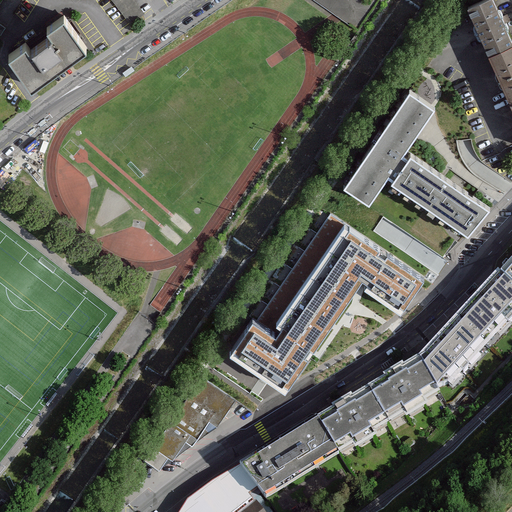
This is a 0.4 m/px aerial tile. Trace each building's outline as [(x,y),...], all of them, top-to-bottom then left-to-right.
[(134,0),(112,0),(131,24),(144,13),(134,0)] [(470,12),(487,53),(511,43),(493,0),(490,0),(468,9),(470,12)] [(87,47),(64,15),(45,29),(50,36),(30,50),(26,43),(8,55),(30,86),(32,85),(87,47)] [(511,43),(487,53),(506,97),(511,94),(511,43)] [(394,183),(393,185),(448,222),(468,236),(488,208),(480,203),(464,191),(442,176),(411,156),(408,160),(402,155),(407,149),(415,136),(434,109),(430,106),(414,95),(408,91),(344,186),(370,203),(386,179),(388,177),(395,182),(394,183)] [(232,351),(287,388),(311,353),(312,351),(314,349),(329,327),(331,324),(332,322),(352,294),(355,289),(361,281),(364,283),(368,286),(402,309),(424,276),(349,225),(332,213),(258,321),(254,318),(232,351)] [(511,313),(511,285),(497,273),(456,320),(484,345),(511,313)] [(484,345),(456,320),(418,361),(437,393),(484,345)] [(437,393),(418,361),(364,393),(382,423),(398,414),(402,420),(423,407),(421,403),(437,393)] [(233,400),(200,378),(152,447),(169,460),(194,440),(207,421),(214,427),(233,400)] [(382,423),(364,393),(312,424),(327,450),(343,440),(345,444),(365,433),(382,423)] [(327,450),(312,424),(232,471),(245,494),(327,450)] [(245,494),(232,471),(189,503),(183,511),(246,511),(237,499),(245,494)]
